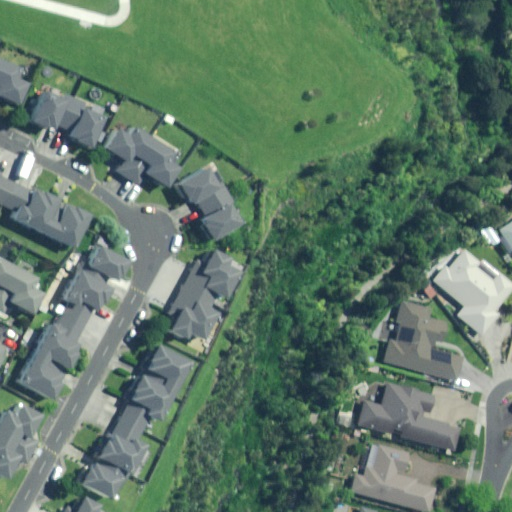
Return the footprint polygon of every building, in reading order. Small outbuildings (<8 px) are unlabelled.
[(0,94),(16,102),(26,81),(14,75),(18,66),(0,58),(0,94)] [(61,97),(43,89),(30,119),(52,129),(54,123),(69,130),(67,136),(89,146),(103,116),(82,106),(85,101),(63,92),(61,97)] [(126,134),(115,127),(102,148),(121,160),(115,170),(136,183),(142,173),(164,187),(177,166),(167,159),(173,150),(132,124),(126,134)] [(216,183),(205,165),(175,184),(186,203),(193,198),(203,214),(196,218),(209,239),(239,220),(228,203),(231,201),(218,181),(216,183)] [(10,217),(70,248),(88,214),(31,184),(28,190),(0,175),(0,206),(12,213),(10,217)] [(511,218),(493,231),(511,259),(511,218)] [(126,259),(96,244),(88,259),(83,256),(61,300),(66,303),(55,324),(49,321),(18,382),(50,398),(79,343),(74,341),(92,308),(96,310),(112,279),(115,281),(126,259)] [(222,297),(236,270),(223,263),(226,257),(210,248),(202,262),(195,258),(165,314),(171,317),(164,330),(182,339),(186,330),(200,337),(214,310),(207,306),(215,293),(222,297)] [(459,249),(449,261),(446,258),(427,280),(430,283),(459,308),(452,316),(477,337),(494,316),(489,312),(511,287),(495,273),(487,282),(470,267),(474,263),(459,249)] [(0,311),(2,313),(8,300),(30,312),(40,292),(30,286),(34,277),(0,258),(0,311)] [(425,309),(394,300),(388,321),(394,323),(388,343),(382,341),(377,362),(451,383),(458,358),(427,349),(429,343),(436,345),(442,323),(423,318),(425,309)] [(102,438),(78,482),(112,500),(143,443),(136,439),(148,417),(155,421),(188,360),(154,342),(128,389),(132,392),(106,440),(102,438)] [(399,385),(399,387),(382,382),(375,407),(359,402),(352,425),(449,453),(456,430),(442,426),(443,424),(423,419),(429,396),(411,391),(412,388),(399,385)] [(39,412),(20,402),(14,413),(5,409),(0,418),(0,474),(5,477),(15,460),(24,465),(37,440),(28,435),(39,412)] [(353,475),(349,474),(343,493),(416,511),(424,511),(431,489),(409,483),(410,480),(397,477),(403,453),(373,446),(367,469),(356,466),(353,475)] [(97,511),(93,510),(96,504),(81,496),(74,510),(67,506),(63,511),(97,511)]
